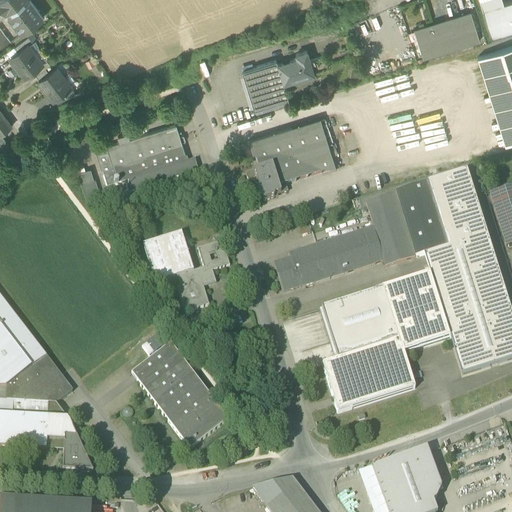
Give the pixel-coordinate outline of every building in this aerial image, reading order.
[(7,17),(21,35),(26,31),(24,29),(37,20),(38,22),(43,18),(29,0),(25,3),(22,1),(23,0),(0,0),(0,7),(5,14),(10,10),(12,13),(7,17)] [(479,0),(482,9),(503,3),(502,0),(479,0)] [(482,9),(491,37),(511,30),(511,0),(503,3),(482,9)] [(413,29),(423,58),(479,40),(470,11),(413,29)] [(0,50),(1,52),(11,45),(0,30),(0,50)] [(27,45),(32,42),(28,37),(24,40),(27,45)] [(14,48),(18,52),(27,45),(24,40),(14,48)] [(35,40),(32,42),(27,45),(34,54),(39,51),(38,45),(35,40)] [(10,58),(17,68),(34,54),(27,45),(18,52),(10,58)] [(511,46),(477,57),(505,145),(511,142),(511,46)] [(39,51),(34,54),(17,68),(24,77),(32,71),(42,64),(41,64),(46,60),(47,57),(42,51),(39,51)] [(277,64),(283,82),(313,73),(309,60),(306,51),(295,55),(296,58),(277,64)] [(309,60),(313,73),(329,68),(325,56),(309,60)] [(95,66),(92,59),(85,62),(88,69),(95,66)] [(42,64),(45,69),(50,65),(46,60),(41,64),(42,64)] [(242,71),(254,110),(288,100),(283,82),(277,64),(276,61),(242,71)] [(49,73),(45,69),(42,64),(32,71),(34,74),(36,76),(39,81),(49,73)] [(38,81),(46,91),(63,77),(56,68),(49,73),(39,81),(38,81)] [(361,72),(352,69),(349,78),(358,81),(361,72)] [(63,77),(70,87),(77,82),(70,72),(63,77)] [(70,87),(63,77),(46,91),(53,100),(56,98),(70,87)] [(56,98),(60,102),(74,91),(70,87),(56,98)] [(11,127),(1,113),(0,114),(0,135),(1,135),(11,127)] [(278,166),(285,186),(336,170),(332,155),(328,144),(320,118),(248,140),(258,172),(278,166)] [(118,143),(106,147),(95,150),(107,189),(118,186),(125,184),(128,194),(198,173),(195,161),(188,163),(181,143),(185,141),(183,136),(180,137),(176,125),(130,140),(118,143)] [(116,137),(118,143),(130,140),(128,134),(116,137)] [(0,151),(8,145),(1,135),(0,135),(0,151)] [(334,142),(328,144),(332,155),(338,153),(334,142)] [(262,202),(262,204),(273,201),(273,199),(287,194),(285,186),(278,166),(258,172),(253,174),(262,202)] [(79,175),(91,214),(103,210),(91,171),(79,175)] [(425,257),(431,276),(451,340),(463,377),(511,361),(511,312),(468,172),(428,185),(448,249),(425,257)] [(247,191),(252,205),(262,202),(253,174),(245,176),(250,190),(247,191)] [(0,285),(16,306),(9,311),(15,318),(22,313),(51,352),(45,357),(45,358),(50,364),(56,359),(63,367),(100,338),(129,376),(168,346),(42,181),(0,213),(0,285)] [(428,185),(396,195),(416,260),(425,257),(448,249),(428,185)] [(509,249),(511,247),(511,190),(492,196),(509,249)] [(386,269),(416,260),(396,195),(365,204),(373,229),(384,264),(386,269)] [(373,229),(362,233),(372,267),(384,264),(373,229)] [(362,233),(302,251),(288,256),(289,259),(291,266),(276,271),(280,283),(279,284),(282,295),(313,286),(372,267),(362,233)] [(155,286),(177,279),(193,274),(181,235),(143,247),(155,286)] [(203,270),(212,274),(230,268),(222,243),(197,251),(203,270)] [(274,264),(276,271),(291,266),(289,259),(274,264)] [(177,279),(181,289),(201,282),(203,289),(216,286),(212,274),(203,270),(193,274),(177,279)] [(383,291),(393,323),(399,342),(403,355),(451,340),(431,276),(383,291)] [(209,307),(203,289),(201,282),(181,289),(177,290),(185,315),(209,307)] [(393,323),(383,291),(318,312),(331,353),(334,352),(336,359),(334,360),(334,362),(352,357),(399,342),(393,323)] [(0,402),(0,448),(45,451),(54,451),(63,452),(62,472),(92,474),(81,451),(69,425),(55,406),(62,400),(36,365),(45,358),(45,357),(15,318),(9,311),(0,298),(0,381),(5,388),(5,403),(0,402)] [(403,355),(399,342),(352,357),(334,362),(331,363),(322,366),(337,415),(415,391),(403,355)] [(131,375),(189,452),(228,422),(170,346),(131,375)] [(50,364),(45,358),(36,365),(62,400),(72,393),(50,364)] [(386,511),(435,511),(432,504),(435,503),(440,490),(426,450),(371,470),(386,511)] [(458,493),(463,511),(506,511),(497,483),(500,482),(495,464),(465,474),(462,463),(477,458),(475,452),(456,458),(461,476),(456,477),(461,492),(458,493)] [(370,511),(386,511),(371,470),(357,475),(370,511)] [(315,511),(292,481),(252,490),(268,511),(315,511)] [(0,511),(90,511),(91,507),(0,501),(0,511)]
